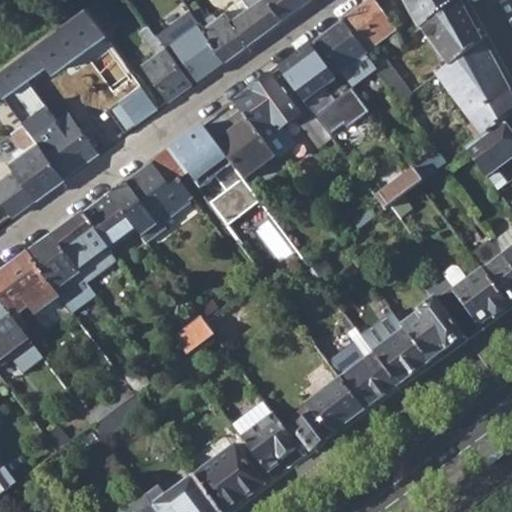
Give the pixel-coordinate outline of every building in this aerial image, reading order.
[(239,0),(203,27),(226,58),(283,16),(270,0),(239,0)] [(270,0),(283,16),(304,0),(270,0)] [(405,0),(424,27),(460,1),(459,0),(405,0)] [(424,27),(447,69),(483,43),(460,1),(424,27)] [(337,24),(360,55),(392,32),(368,2),(337,24)] [(33,136),(65,177),(98,152),(58,99),(33,119),(11,89),(44,64),(51,73),(104,33),(85,8),(0,69),(0,92),(25,125),(33,136)] [(185,35),(165,48),(192,83),(226,58),(203,27),(191,12),(175,23),(185,35)] [(312,43),(336,75),(361,57),(360,55),(337,24),(312,43)] [(140,32),(157,54),(165,48),(148,26),(140,32)] [(445,71),(482,140),(511,118),(511,96),(483,43),(447,69),(445,71)] [(304,103),(324,90),(336,81),(309,45),(278,68),(304,103)] [(192,83),(165,48),(157,54),(144,64),(170,99),(192,83)] [(369,67),(398,106),(407,99),(378,60),(369,67)] [(112,86),(139,122),(160,107),(132,71),(112,86)] [(240,110),(258,135),(272,124),(276,129),(297,113),(269,75),(233,102),(240,110)] [(324,90),(304,103),(315,118),(329,137),(343,127),(346,132),(363,119),(345,95),(334,104),(324,90)] [(367,116),(349,93),(345,95),(363,119),(367,116)] [(213,143),(243,183),(276,159),(258,135),(240,110),(227,119),(234,128),(213,143)] [(301,128),(317,150),(331,139),(329,137),(315,118),(301,128)] [(468,150),(488,177),(511,160),(511,145),(508,139),(511,135),(511,118),(482,140),(468,150)] [(65,177),(33,136),(25,125),(13,134),(22,146),(11,154),(15,158),(10,162),(15,169),(0,179),(0,198),(11,213),(35,197),(36,198),(65,177)] [(191,132),(168,149),(186,173),(199,189),(214,177),(225,192),(209,203),(227,227),(258,203),(243,183),(213,143),(200,125),(199,126),(203,131),(194,137),(191,132)] [(199,126),(191,132),(194,137),(203,131),(199,126)] [(168,186),(178,178),(186,173),(168,149),(150,163),(168,186)] [(410,174),(419,186),(440,171),(444,168),(435,156),(410,174)] [(137,229),(147,242),(166,229),(160,221),(193,197),(178,178),(168,186),(150,163),(109,192),(137,229)] [(376,200),(384,212),(390,208),(419,186),(410,174),(376,200)] [(82,212),(109,250),(137,229),(109,192),(82,212)] [(76,274),(85,285),(117,260),(109,250),(82,212),(48,237),(76,274)] [(479,269),(507,307),(511,303),(511,265),(505,257),(489,235),(467,252),(479,269)] [(58,298),(66,308),(89,291),(85,285),(76,274),(48,237),(26,254),(53,292),(58,298)] [(0,302),(12,318),(26,307),(33,317),(58,298),(53,292),(26,254),(0,273),(0,302)] [(443,281),(450,290),(460,304),(478,328),(507,307),(479,269),(463,281),(453,267),(448,266),(438,273),(443,281)] [(428,291),(435,300),(445,314),(460,304),(450,290),(443,281),(428,291)] [(465,339),(445,314),(435,300),(416,313),(418,316),(401,328),(402,329),(429,365),(465,339)] [(12,318),(0,302),(0,361),(8,356),(23,375),(43,361),(12,318)] [(176,339),(188,356),(216,336),(203,319),(176,339)] [(402,329),(370,353),(371,356),(396,389),(429,365),(402,329)] [(330,365),(340,378),(371,356),(370,353),(361,342),(330,365)] [(396,389),(371,356),(340,378),(365,412),(396,389)] [(365,412),(340,378),(307,403),(308,405),(293,416),(292,424),(312,450),(365,412)] [(84,416),(92,427),(94,425),(132,398),(124,387),(84,416)] [(94,425),(103,438),(144,408),(135,395),(132,398),(94,425)] [(242,438),(267,472),(300,448),(274,414),(242,438)] [(235,444),(193,475),(220,511),(228,511),(265,485),(235,444)] [(502,447),(483,462),(489,470),(508,454),(502,447)] [(0,494),(9,488),(0,475),(0,494)] [(220,511),(193,475),(164,496),(159,487),(146,496),(153,505),(157,511),(220,511)] [(157,511),(153,505),(146,496),(144,494),(130,504),(136,511),(157,511)]
